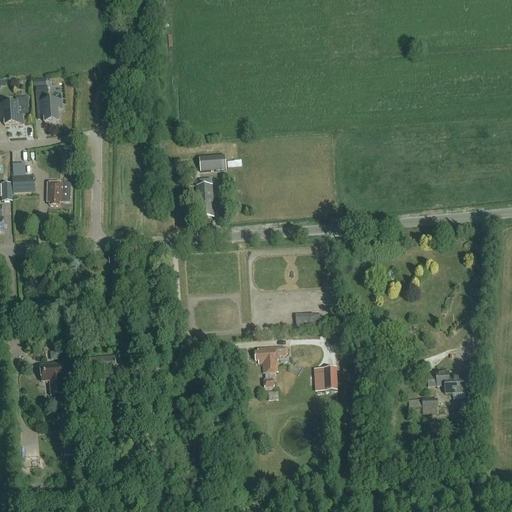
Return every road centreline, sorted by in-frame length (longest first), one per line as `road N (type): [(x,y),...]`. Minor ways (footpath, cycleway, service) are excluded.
road 1 (unclassified): [(95,244),(511,210)]
road 2 (track): [(146,242),(165,511)]
